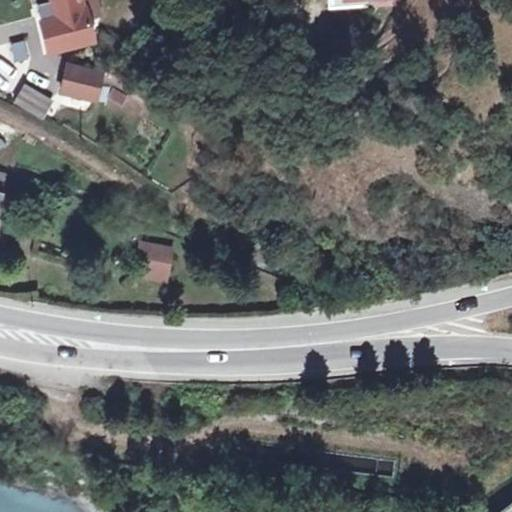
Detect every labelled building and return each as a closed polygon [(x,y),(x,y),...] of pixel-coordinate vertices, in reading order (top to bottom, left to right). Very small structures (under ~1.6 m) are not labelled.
[(39,5),(50,50),(93,40),(88,20),(97,18),(92,0),(53,0),(54,1),(39,5)] [(102,73),(68,64),(61,91),(95,100),(102,73)] [(26,83),(16,102),(43,117),(54,99),(26,83)] [(109,98),(112,100),(121,91),(115,88),(109,98)] [(133,278),(169,283),(174,246),(139,241),(133,278)]
